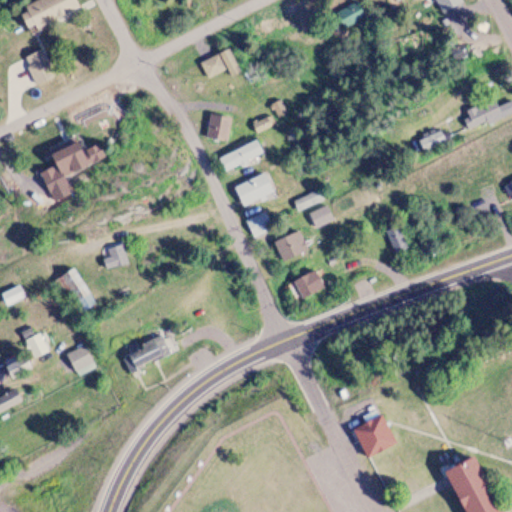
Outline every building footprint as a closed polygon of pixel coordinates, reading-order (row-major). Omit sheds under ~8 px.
[(79,9),(74,0),(33,0),(18,7),(28,31),(79,9)] [(355,1),(336,13),(344,28),(364,16),(355,1)] [(19,59),(32,86),(52,77),(39,50),(19,59)] [(198,62),(205,79),(226,71),(227,74),(236,70),(228,50),(198,62)] [(511,112),(511,105),(510,101),(497,107),(494,100),(462,114),(469,131),(511,112)] [(229,118),(220,117),(216,140),(225,142),(229,118)] [(270,125),(266,118),(251,126),(255,133),(270,125)] [(58,171),(85,158),(75,137),(48,151),(58,171)] [(234,168),(261,152),(253,140),(227,155),(234,168)] [(272,194),(264,174),(232,186),(240,206),(272,194)] [(320,200),(316,191),(292,202),(296,211),(320,200)] [(305,215),(313,229),(332,219),(324,205),(305,215)] [(244,220),(251,237),(271,228),(263,211),(244,220)] [(271,243),(281,262),(305,249),(296,231),(271,243)] [(396,251),(403,249),(398,233),(391,236),(396,251)] [(109,258),(102,259),(104,269),(126,265),(123,245),(107,248),(109,258)] [(53,282),(65,298),(72,293),(84,311),(96,303),(72,269),(53,282)] [(291,281),(300,299),(322,288),(314,271),(291,281)] [(20,291),(26,302),(44,291),(38,280),(20,291)] [(25,341),(34,357),(47,350),(38,334),(25,341)] [(168,351),(158,335),(124,355),(134,372),(168,351)] [(66,354),(76,375),(94,366),(84,345),(66,354)] [(10,376),(30,369),(25,355),(5,361),(10,376)] [(462,511),(441,471),(475,454),(504,511),(462,511)]
